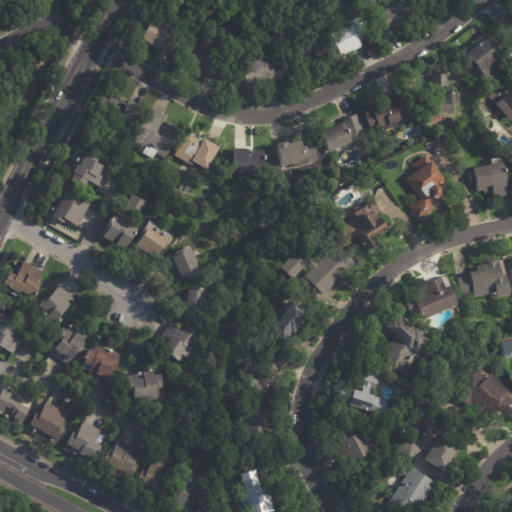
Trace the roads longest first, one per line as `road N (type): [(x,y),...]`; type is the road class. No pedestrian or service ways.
road 1 (residential): [(481,0),(390,65),(282,111),(216,109),(90,45)]
road 2 (residential): [(511,224),(464,234),(384,274),(313,364),(301,389),(300,445),(339,511)]
road 3 (tertiary): [(0,228),(113,0)]
road 4 (residential): [(123,292),(8,215)]
road 5 (tertiary): [(116,511),(0,448)]
